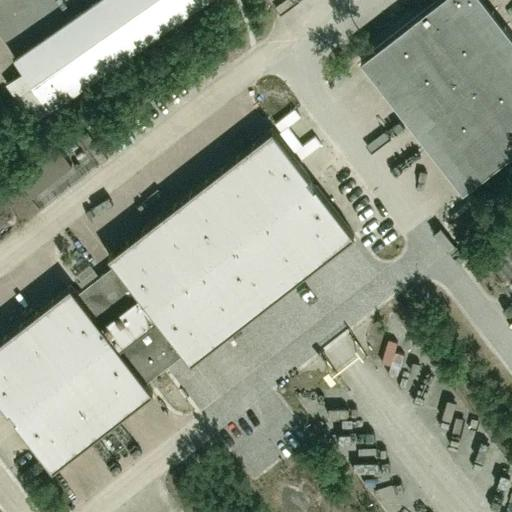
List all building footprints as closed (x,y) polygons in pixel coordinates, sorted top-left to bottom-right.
[(33,121),(49,109),(205,0),(94,0),(13,57),(23,71),(6,83),(33,121)] [(511,35),(484,0),(435,0),(360,59),(462,189),(511,150),(511,35)] [(309,176),(272,127),(271,128),(108,254),(115,263),(102,273),(99,276),(77,292),(70,283),(0,338),(0,399),(8,410),(10,409),(16,417),(15,418),(53,467),(152,390),(153,389),(146,381),(184,352),(190,360),(354,233),(316,185),(314,186),(308,177),(309,176)] [(466,206),(463,203),(449,214),(451,217),(466,206)] [(476,219),(467,227),(479,242),(488,234),(476,219)]
